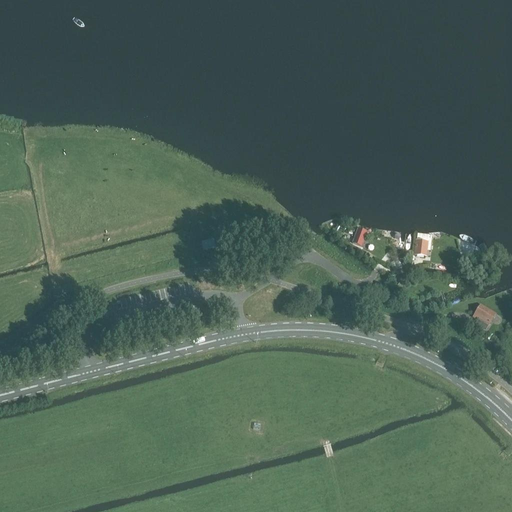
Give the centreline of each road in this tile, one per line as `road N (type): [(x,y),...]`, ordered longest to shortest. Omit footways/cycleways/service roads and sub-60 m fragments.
road 1 (secondary): [(511,421),(444,368),(389,344),(305,329),(242,334)]
road 2 (secondary): [(0,396),(242,334)]
